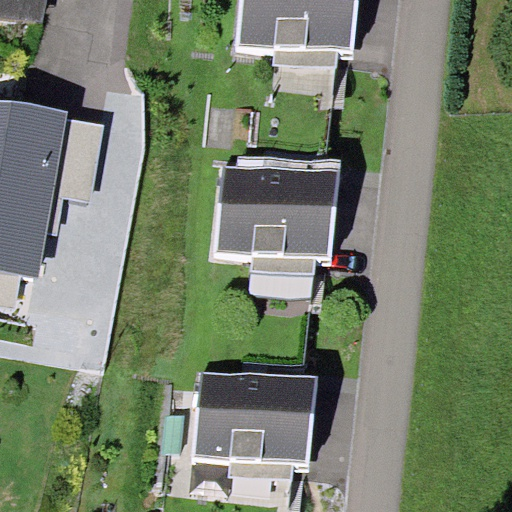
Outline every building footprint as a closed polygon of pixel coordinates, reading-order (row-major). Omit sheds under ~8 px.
[(0,0),(0,17),(42,25),(47,0),(0,0)] [(243,0),(238,47),(353,58),(359,0),(243,0)] [(0,276),(40,283),(57,176),(66,119),(0,107),(0,276)] [(225,168),(216,256),(331,267),(340,179),(279,173),(225,168)] [(204,374),(195,460),(310,471),(319,384),(258,378),(204,374)]
